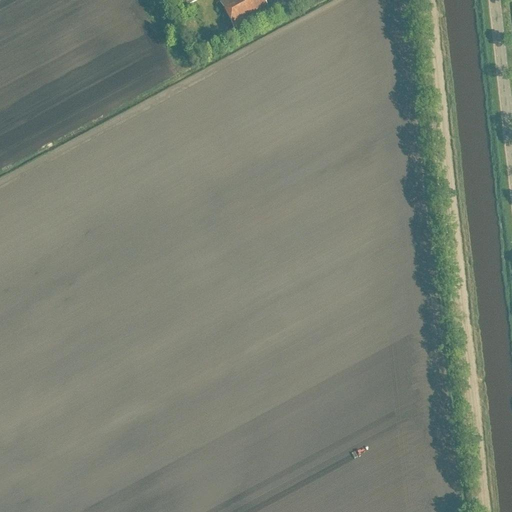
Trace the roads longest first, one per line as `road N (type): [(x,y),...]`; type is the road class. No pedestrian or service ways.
road 1 (unclassified): [(481,511),(425,0)]
road 2 (tertiary): [(511,160),(494,0)]
